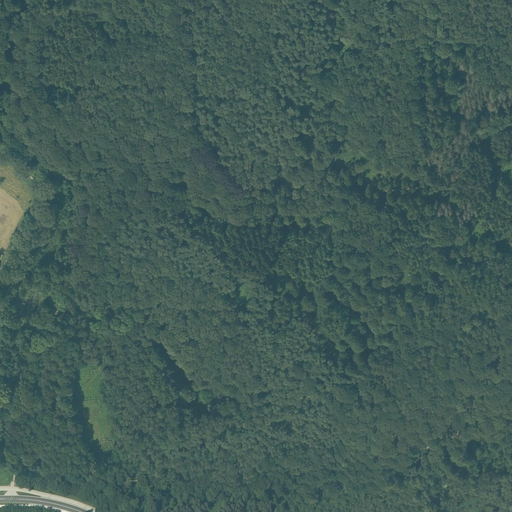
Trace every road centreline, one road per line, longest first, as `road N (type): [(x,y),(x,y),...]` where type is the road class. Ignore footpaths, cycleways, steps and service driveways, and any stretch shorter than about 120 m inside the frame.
road 1 (track): [(252,208),(158,186),(118,197),(96,213),(57,306)]
road 2 (track): [(449,181),(372,190),(292,213),(252,208)]
road 3 (track): [(0,150),(42,184),(44,201),(0,272)]
